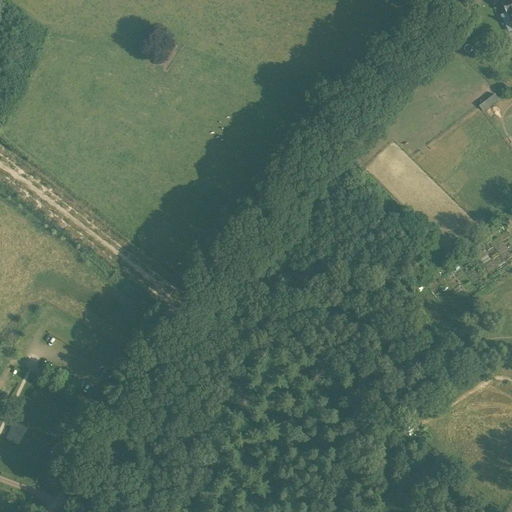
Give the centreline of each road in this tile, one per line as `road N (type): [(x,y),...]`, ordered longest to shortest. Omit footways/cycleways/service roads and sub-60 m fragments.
road 1 (track): [(447,0),(187,312)]
road 2 (track): [(187,312),(59,499),(92,511)]
road 3 (track): [(0,159),(187,312)]
